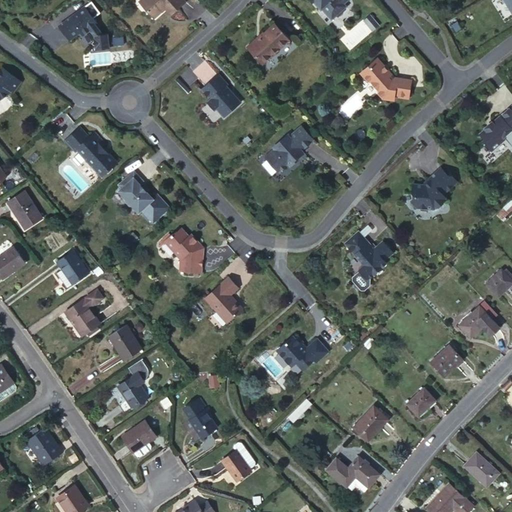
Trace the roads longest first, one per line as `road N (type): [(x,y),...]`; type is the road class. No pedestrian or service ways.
road 1 (residential): [(459,84),(395,141),(323,229),(297,242),(253,235),(130,102)]
road 2 (residential): [(380,511),(433,441),(511,359)]
road 3 (residential): [(135,511),(49,382)]
road 4 (residential): [(130,102),(242,0)]
road 5 (residential): [(130,102),(78,100),(0,40)]
